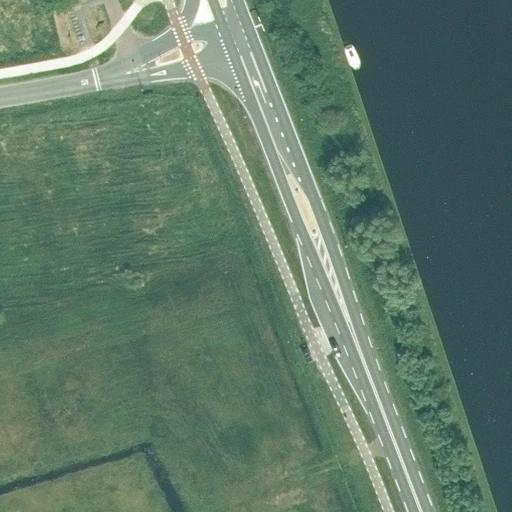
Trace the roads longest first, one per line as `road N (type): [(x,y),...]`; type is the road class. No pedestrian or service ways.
road 1 (primary): [(348,322),(350,305),(325,229),(246,27)]
road 2 (primary): [(231,52),(334,309),(348,322)]
road 3 (primary): [(419,511),(348,322)]
road 4 (tertiary): [(0,96),(137,70)]
